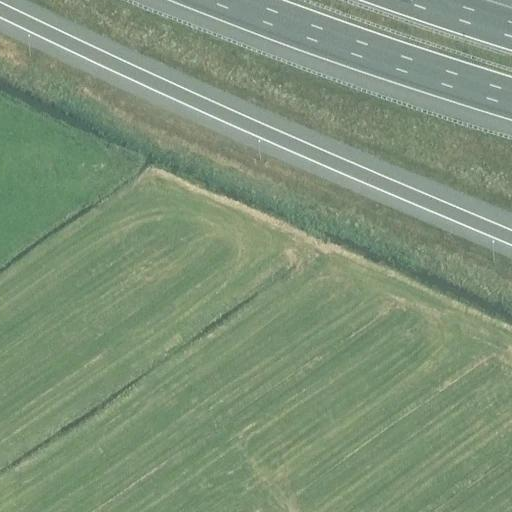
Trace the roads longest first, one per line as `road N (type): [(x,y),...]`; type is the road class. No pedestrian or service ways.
road 1 (motorway): [(0,9),(511,239)]
road 2 (motorway): [(222,0),(511,99)]
